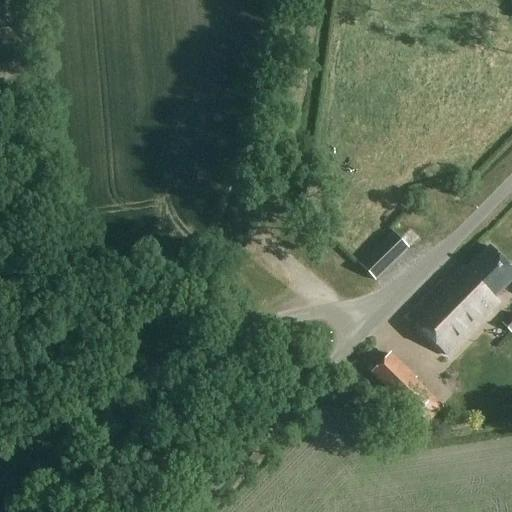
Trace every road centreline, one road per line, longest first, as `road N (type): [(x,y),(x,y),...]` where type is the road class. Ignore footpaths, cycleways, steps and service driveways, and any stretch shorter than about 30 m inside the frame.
road 1 (unclassified): [(369,322),(322,311),(210,343),(0,453)]
road 2 (unclassified): [(203,511),(369,322)]
road 3 (unclassified): [(369,322),(511,178)]
